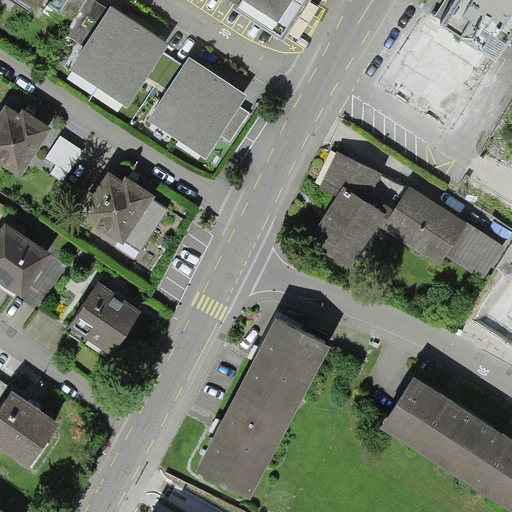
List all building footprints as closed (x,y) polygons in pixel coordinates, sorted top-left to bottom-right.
[(50,0),(49,0),(45,7),(69,23),(64,30),(80,42),(106,4),(99,0),(64,0),(60,6),(50,0)] [(161,48),(170,34),(117,0),(108,0),(106,4),(71,59),(128,97),(146,72),(161,48)] [(234,0),(230,7),(273,35),(294,0),(234,0)] [(511,0),(444,0),(387,90),(456,133),(511,44),(511,0)] [(180,60),(161,48),(146,72),(165,84),(180,60)] [(235,100),(246,84),(189,48),(180,60),(165,84),(149,109),(206,147),(218,129),(230,138),(249,109),(235,100)] [(0,105),(0,155),(21,169),(51,123),(7,95),(0,105)] [(66,130),(50,154),(71,168),(87,143),(66,130)] [(484,277),(509,243),(411,176),(407,182),(358,152),(339,146),(322,184),(336,188),(312,233),(352,260),(379,219),(439,258),(444,251),(484,277)] [(80,209),(141,248),(168,208),(150,196),(154,189),(126,171),(124,175),(109,166),(80,209)] [(0,272),(20,286),(50,243),(8,214),(0,225),(0,272)] [(71,330),(114,357),(143,312),(99,285),(71,330)] [(235,383),(289,411),(326,340),(272,312),(235,383)] [(455,455),(486,406),(422,366),(391,415),(455,455)] [(0,375),(0,397),(10,382),(0,375)] [(0,409),(0,435),(29,455),(59,412),(18,383),(0,409)] [(195,463),(249,489),(289,411),(235,383),(195,463)] [(511,491),(511,422),(486,406),(455,455),(511,491)] [(0,511),(23,511),(0,496),(0,511)]
